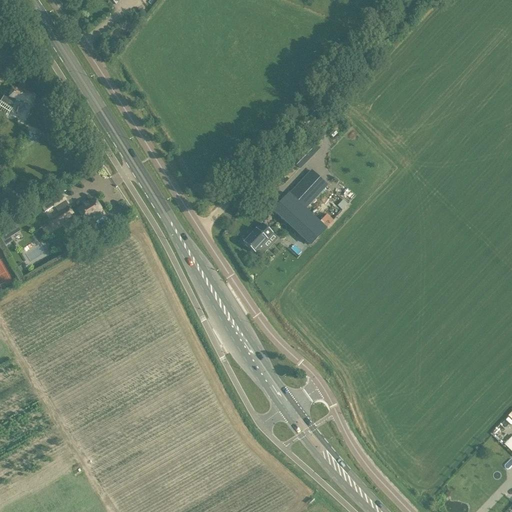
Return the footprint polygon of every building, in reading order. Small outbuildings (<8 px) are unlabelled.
[(13,100),(30,106),(33,94),(12,87),(10,92),(7,91),(6,94),(0,103),(0,112),(5,116),(10,109),(6,106),(10,100),(12,101),(13,100)] [(290,159),(292,162),(299,168),(318,149),(309,140),(290,159)] [(306,209),(307,207),(327,186),(311,171),(273,211),(309,245),(325,228),(306,209)] [(60,192),(40,205),(45,213),(54,207),(59,214),(47,222),(51,229),(72,216),(81,231),(94,222),(92,219),(102,212),(94,200),(77,210),(77,211),(73,213),(60,192)] [(262,224),(256,231),(256,230),(243,244),(254,253),(255,253),(260,258),(277,238),(272,234),(273,234),(262,224)]
